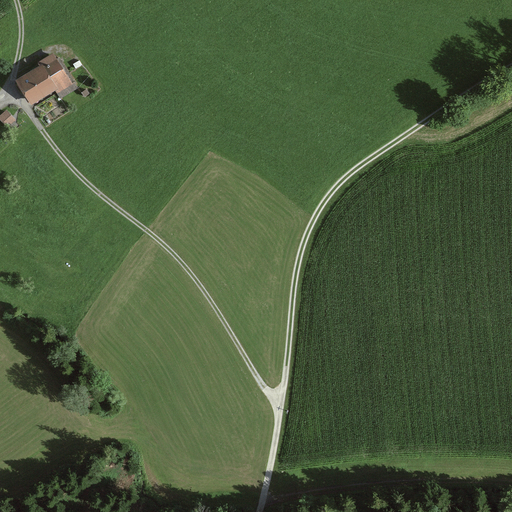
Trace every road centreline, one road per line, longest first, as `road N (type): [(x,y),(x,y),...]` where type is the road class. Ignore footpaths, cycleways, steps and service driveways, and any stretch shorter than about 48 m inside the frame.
road 1 (track): [(258,511),(311,223),(352,171),(511,66)]
road 2 (track): [(16,90),(78,175),(191,274),(280,406)]
